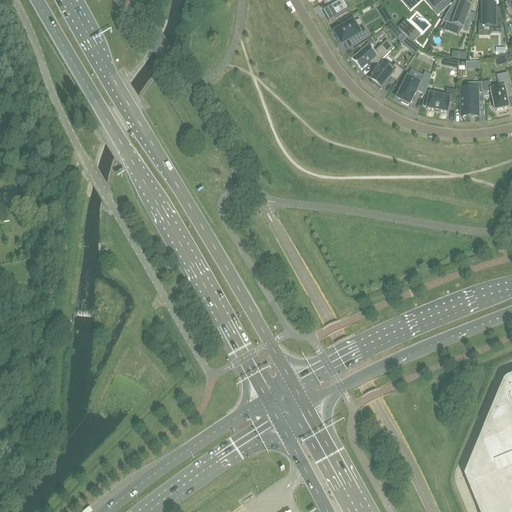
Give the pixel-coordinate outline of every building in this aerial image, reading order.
[(346,0),(328,0),(327,1),(331,8),(324,12),(327,15),(325,16),(329,23),(349,11),(344,2),(346,0)] [(411,0),(415,4),(419,0),(426,0),(435,9),(445,0),(411,0)] [(454,2),(443,22),(468,31),(471,22),(467,21),(473,7),(460,3),(460,4),(454,2)] [(490,5),(482,5),(483,13),(481,13),(478,28),(490,28),(490,34),(501,33),(501,21),(504,21),(501,8),(491,8),(490,5)] [(336,39),(340,46),(341,45),(340,45),(341,44),(342,45),(344,44),(353,39),(356,45),(369,37),(363,26),(358,29),(352,20),(341,27),(342,28),(335,32),(338,39),(337,39),(336,39)] [(415,31),(410,38),(414,42),(420,36),(415,31)] [(352,59),(362,71),(362,70),(370,63),(375,68),(394,49),(388,41),(374,52),(368,45),(368,46),(352,59)] [(414,45),(410,51),(415,55),(420,49),(414,45)] [(497,59),(499,66),(507,65),(505,57),(497,59)] [(379,90),(381,88),(382,89),(391,77),(397,82),(404,71),(395,64),(393,67),(386,62),(380,70),(378,68),(372,76),(374,77),(371,81),(372,82),(371,83),(379,90)] [(408,78),(397,99),(402,101),(401,103),(408,107),(409,105),(410,106),(417,92),(425,96),(431,76),(425,73),(420,84),(408,78)] [(511,92),(508,74),(497,76),(499,87),(492,88),(491,81),(482,83),(485,94),(491,92),(495,111),(509,108),(507,97),(511,95),(511,92)] [(425,107),(427,107),(427,109),(448,114),(450,103),(456,104),(457,92),(447,90),(445,98),(430,95),(429,99),(427,99),(425,107)] [(479,116),(479,111),(485,111),(484,100),(479,101),(478,91),(461,92),(461,117),(466,117),(466,118),(467,118),(467,117),(479,116)] [(511,511),(511,377),(509,379),(506,381),(504,384),(490,415),(465,477),(472,494),(479,511),(511,511)]
